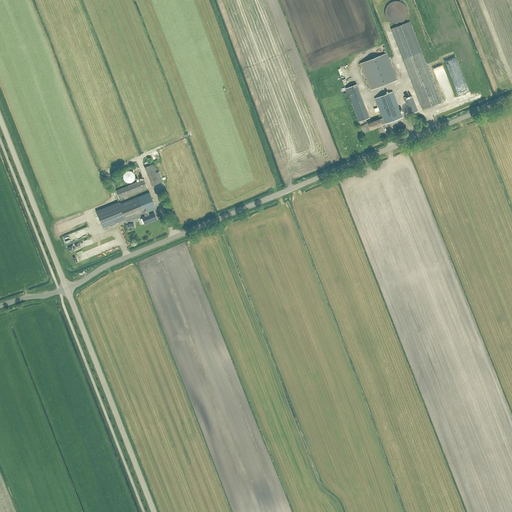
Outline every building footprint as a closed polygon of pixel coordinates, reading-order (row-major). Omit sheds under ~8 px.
[(387,19),(389,22),(393,24),(396,25),(400,24),(403,22),(406,20),(408,16),(408,12),(407,9),(405,5),(402,3),(399,2),(395,2),(391,3),(388,5),(386,8),(385,12),(385,16),(387,19)] [(391,28),(422,110),(441,102),(409,21),(391,28)] [(359,64),(363,74),(369,91),(397,80),(387,53),(359,64)] [(459,69),(452,72),(459,91),(466,88),(459,69)] [(379,120),(368,124),(370,130),(402,118),(392,92),(374,99),(382,119),(379,120)] [(145,167),(152,186),(160,183),(153,164),(145,167)] [(125,172),(123,176),(124,180),(127,183),(131,182),(135,180),(135,176),(133,172),(129,171),(125,172)] [(116,191),(119,199),(148,188),(144,179),(116,191)] [(118,203),(97,211),(103,227),(125,219),(126,221),(145,213),(146,216),(145,217),(147,222),(156,219),(153,213),(149,215),(148,212),(156,209),(149,192),(137,197),(119,204),(118,203)]
